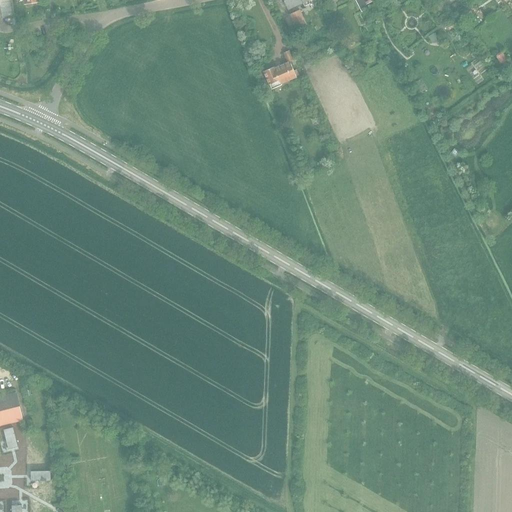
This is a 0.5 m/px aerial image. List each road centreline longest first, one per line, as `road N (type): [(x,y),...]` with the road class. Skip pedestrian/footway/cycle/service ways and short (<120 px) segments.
road 1 (secondary): [(511,394),(41,123)]
road 2 (tertiary): [(41,123),(69,65),(105,18)]
